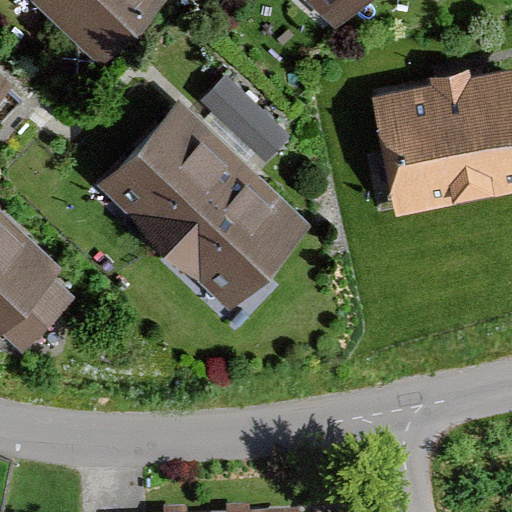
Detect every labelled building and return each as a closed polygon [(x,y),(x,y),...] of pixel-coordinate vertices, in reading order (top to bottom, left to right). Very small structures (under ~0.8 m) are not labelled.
[(32,0),(32,1),(106,69),(170,0),(32,0)] [(303,0),(336,31),(365,0),(303,0)] [(398,217),(511,193),(511,72),(374,100),(398,217)] [(292,136),(225,74),(199,102),(266,164),(292,136)] [(0,101),(12,88),(0,76),(0,101)] [(232,311),(311,227),(177,100),(97,184),(232,311)] [(23,351),(75,296),(56,279),(66,269),(0,206),(0,337),(4,334),(23,351)]
